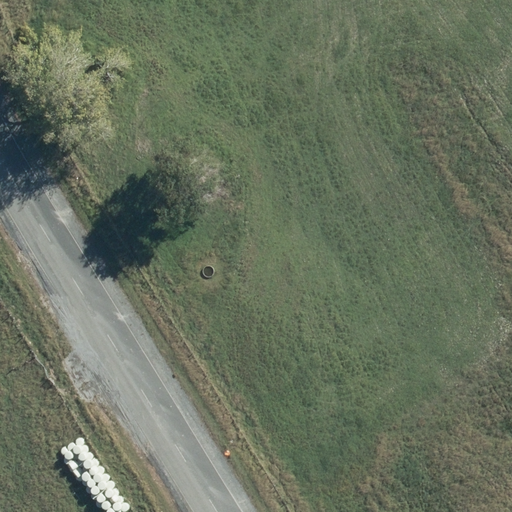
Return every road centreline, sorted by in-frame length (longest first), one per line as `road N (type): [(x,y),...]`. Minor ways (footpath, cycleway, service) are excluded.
road 1 (secondary): [(0,84),(258,511)]
road 2 (secondary): [(179,511),(0,217)]
